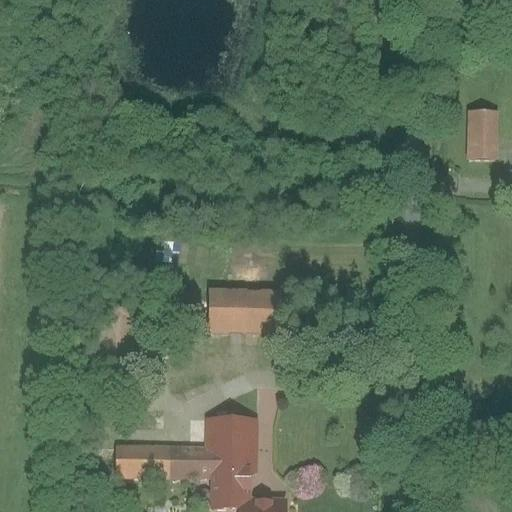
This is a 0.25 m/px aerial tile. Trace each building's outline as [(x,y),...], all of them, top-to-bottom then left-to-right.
[(496,110),(467,112),(470,160),(498,158),(496,110)] [(208,288),(207,332),(267,334),(269,290),(208,288)] [(209,511),(239,511),(251,504),(251,420),(210,420),(210,448),(210,475),(209,511)] [(210,475),(210,448),(120,449),(120,475),(210,475)] [(287,511),(288,503),(251,504),(239,511),(287,511)]
